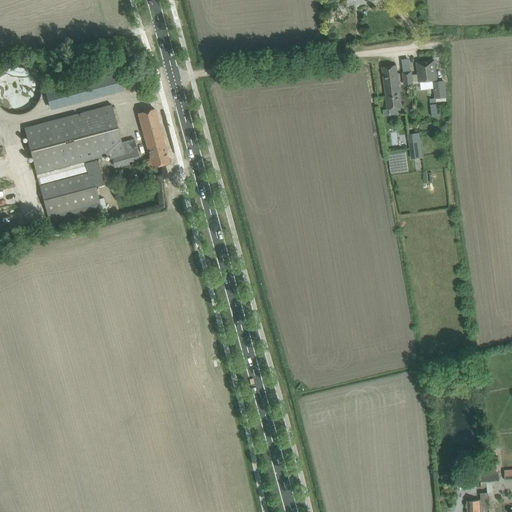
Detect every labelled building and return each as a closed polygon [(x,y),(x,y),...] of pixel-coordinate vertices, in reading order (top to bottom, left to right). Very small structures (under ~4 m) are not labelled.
[(417,63),(420,82),(437,79),(434,60),(417,63)] [(385,67),(382,68),(387,110),(388,110),(389,116),(401,114),(401,108),(402,108),(402,107),(397,65),(385,67)] [(22,67),(17,66),(12,67),(8,68),(4,70),(0,73),(0,107),(0,108),(4,111),(8,113),(12,114),(17,115),(22,114),(27,113),(31,111),(34,108),(37,104),(40,100),(41,95),(42,90),(41,86),(40,81),(38,77),(34,73),(31,70),(27,68),(22,67)] [(412,71),(403,73),(405,85),(413,84),(412,71)] [(49,110),(123,90),(118,72),(44,93),(49,110)] [(434,99),(446,98),(445,81),(433,82),(434,99)] [(442,117),(441,103),(431,104),(432,117),(442,117)] [(140,160),(138,152),(141,151),(140,147),(137,148),(134,139),(121,142),(112,105),(24,128),(36,173),(109,154),(110,160),(114,159),(116,166),(140,160)] [(138,113),(150,158),(144,160),(146,168),(148,168),(169,163),(154,108),(138,113)] [(421,145),(409,146),(411,159),(423,158),(421,145)] [(100,186),(104,185),(97,159),(84,163),(87,173),(39,185),(47,215),(49,221),(100,207),(101,207),(99,201),(96,187),(100,186)] [(498,471),(499,471),(497,449),(495,449),(489,450),(491,472),(498,471)] [(490,473),(491,482),(493,482),(499,481),(498,472),(490,473)] [(487,482),(491,482),(490,473),(480,474),(481,483),(487,482)] [(480,511),(480,500),(467,501),(467,511),(480,511)]
